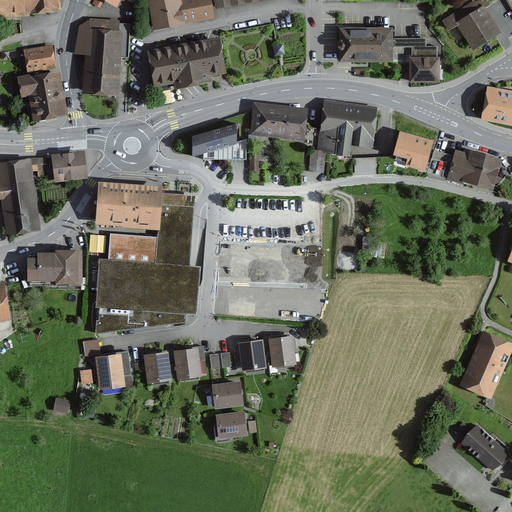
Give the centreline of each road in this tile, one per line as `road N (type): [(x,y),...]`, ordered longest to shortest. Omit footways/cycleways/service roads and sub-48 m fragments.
road 1 (residential): [(211,187),(292,190),(404,179),(511,204)]
road 2 (secondary): [(316,87),(242,99),(146,134)]
road 3 (residential): [(316,6),(147,39)]
road 4 (secondary): [(119,158),(94,177),(60,228),(0,254)]
road 5 (residential): [(204,332),(211,187)]
road 6 (secondary): [(440,118),(378,94),(316,87)]
